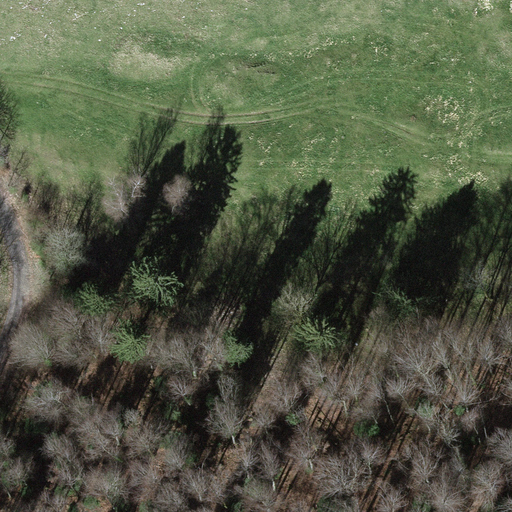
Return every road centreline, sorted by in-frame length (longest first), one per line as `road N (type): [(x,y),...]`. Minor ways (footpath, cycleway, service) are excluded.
road 1 (track): [(511,157),(449,154),(335,110),(213,124),(0,74)]
road 2 (track): [(0,353),(22,260),(0,210)]
